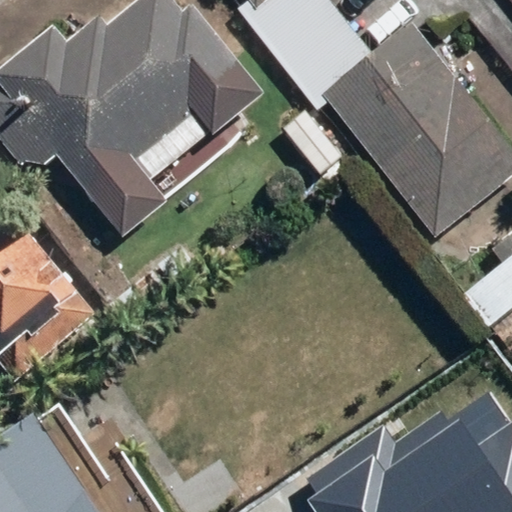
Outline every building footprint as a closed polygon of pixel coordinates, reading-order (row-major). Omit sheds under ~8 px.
[(226,131),(276,89),(201,0),(149,0),(88,52),(64,24),(0,77),(0,131),(35,174),(66,148),(135,231),(184,190),(166,169),(220,124),(226,131)] [(343,0),(274,0),(267,7),(250,20),(319,107),(335,95),(387,54),(343,0)] [(511,185),(511,139),(421,26),(387,54),(335,95),(448,237),(511,185)] [(113,300),(47,228),(0,271),(0,334),(35,372),(113,300)] [(511,313),(511,258),(470,293),(496,326),(511,313)] [(511,511),(511,419),(489,387),(396,453),(380,430),(301,486),(320,511),(511,511)] [(127,511),(59,410),(0,448),(0,511),(127,511)]
